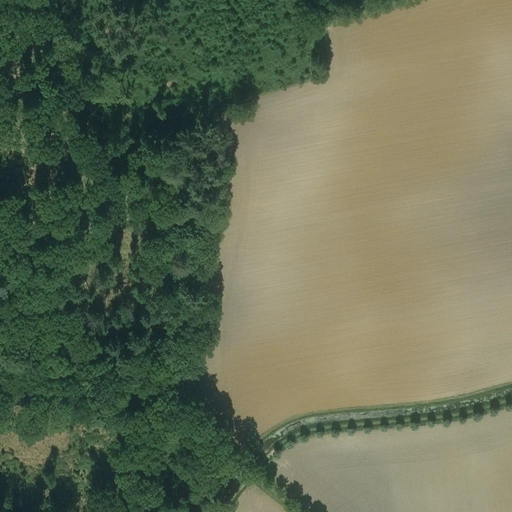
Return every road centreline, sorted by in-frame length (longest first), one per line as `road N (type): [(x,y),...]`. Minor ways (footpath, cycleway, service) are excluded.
road 1 (track): [(233,458),(183,416),(162,366),(168,276),(128,175),(26,0)]
road 2 (track): [(0,371),(163,344)]
